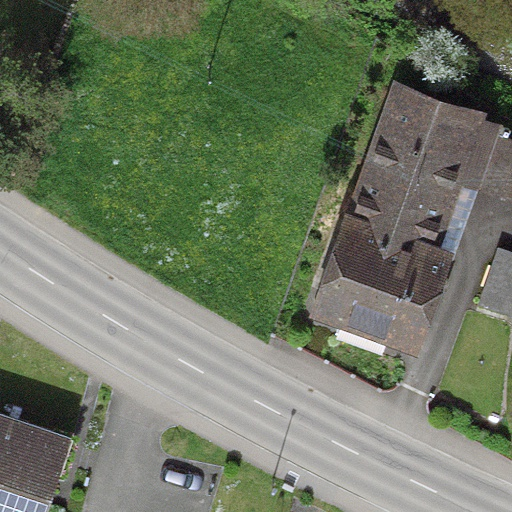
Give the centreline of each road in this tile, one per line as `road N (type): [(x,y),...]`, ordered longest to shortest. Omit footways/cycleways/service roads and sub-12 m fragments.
road 1 (secondary): [(481,511),(382,470),(160,345)]
road 2 (secondary): [(160,345),(0,250)]
road 3 (residential): [(160,345),(102,511)]
